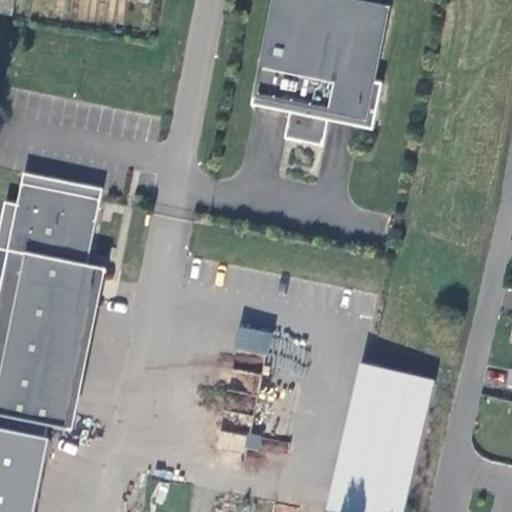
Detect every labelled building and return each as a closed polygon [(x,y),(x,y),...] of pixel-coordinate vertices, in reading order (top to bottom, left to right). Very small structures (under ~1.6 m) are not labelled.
[(0,0),(0,13),(12,16),(14,0),(0,0)] [(373,128),(383,82),(373,80),(387,9),(344,0),(276,0),(265,58),(262,57),(253,99),(275,104),(277,97),(293,100),(286,136),(324,144),(333,99),(358,104),(354,124),(373,128)] [(103,187),(25,172),(18,202),(6,200),(0,228),(0,247),(8,249),(0,291),(0,511),(36,511),(51,438),(46,437),(49,424),(55,425),(55,426),(70,429),(98,292),(83,288),(88,264),(86,263),(77,261),(80,248),(89,250),(95,218),(97,219),(103,187)] [(89,250),(80,248),(77,261),(86,263),(89,250)] [(103,266),(88,264),(83,288),(98,292),(103,266)] [(238,327),(234,348),(268,354),(271,333),(238,327)] [(403,511),(434,379),(362,362),(329,508),(347,511),(403,511)] [(257,371),(231,371),(231,391),(257,392),(257,371)] [(249,433),(252,419),(224,413),(216,446),(245,453),(242,467),(261,471),(264,455),(285,460),(289,442),(249,433)]
